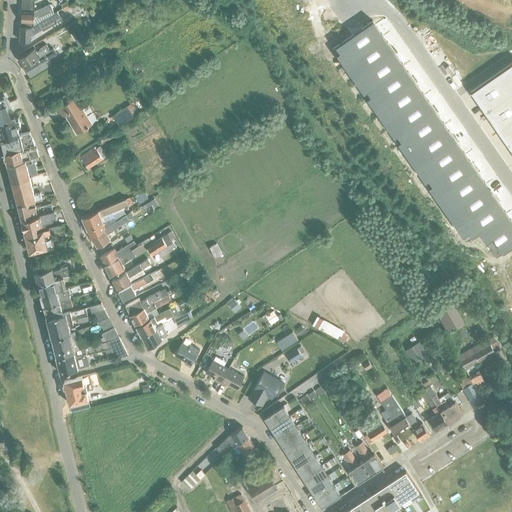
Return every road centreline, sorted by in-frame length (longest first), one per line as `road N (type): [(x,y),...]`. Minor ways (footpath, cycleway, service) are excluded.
road 1 (residential): [(137,356),(9,63)]
road 2 (residential): [(311,511),(251,422),(137,356)]
road 3 (residential): [(511,185),(385,3)]
road 4 (residential): [(51,377),(0,173)]
road 5 (residential): [(325,511),(485,405)]
road 6 (residential): [(81,511),(51,377)]
